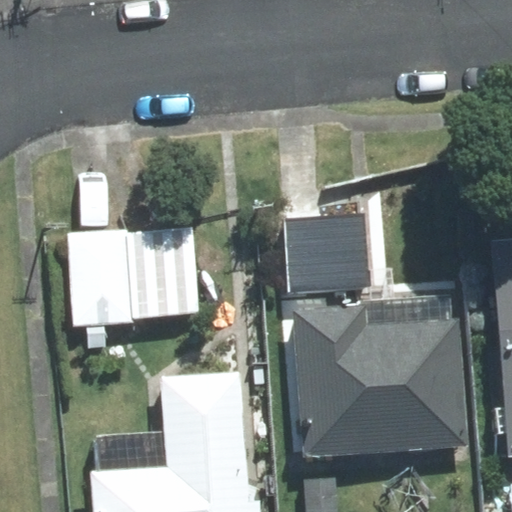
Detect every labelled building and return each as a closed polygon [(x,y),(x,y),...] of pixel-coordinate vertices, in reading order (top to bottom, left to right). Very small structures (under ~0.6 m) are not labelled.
[(341,231),(280,234),(283,301),(344,298),(341,231)] [(190,322),(184,238),(115,243),(121,327),(190,322)] [(115,243),(60,247),(66,335),(121,331),(121,327),(115,243)] [(511,253),(475,257),(496,472),(511,470),(511,253)] [(280,323),(292,469),(457,456),(445,310),(280,323)] [(78,487),(80,511),(238,511),(230,385),(151,390),(155,442),(87,446),(89,484),(78,487)] [(503,511),(511,511),(511,495),(502,496),(503,511)]
